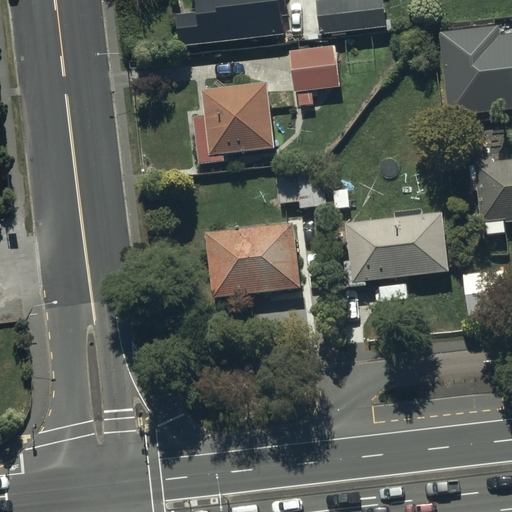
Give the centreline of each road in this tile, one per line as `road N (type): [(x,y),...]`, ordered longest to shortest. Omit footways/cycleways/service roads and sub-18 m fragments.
road 1 (tertiary): [(88,285),(54,0)]
road 2 (residential): [(283,464),(358,376),(511,358)]
road 3 (primary): [(283,464),(511,438)]
road 4 (tertiary): [(88,285),(204,473)]
road 5 (tertiary): [(107,484),(88,285)]
